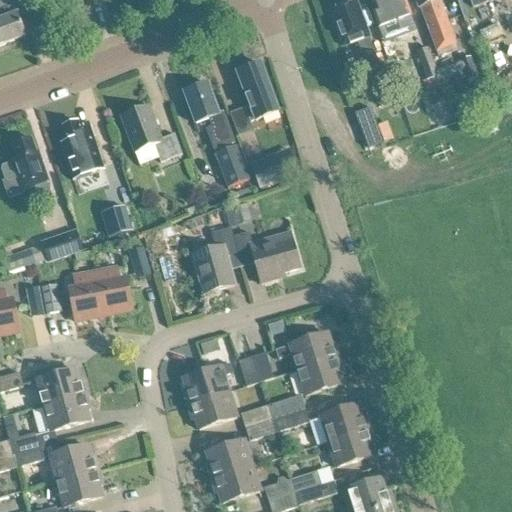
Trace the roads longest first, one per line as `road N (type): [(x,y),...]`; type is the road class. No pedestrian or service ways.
road 1 (unclassified): [(347,274),(265,5)]
road 2 (tertiary): [(265,5),(0,98)]
road 3 (unclassified): [(422,511),(347,274)]
road 4 (unclassified): [(147,354),(195,322),(262,313),(347,274)]
road 5 (unclassified): [(173,511),(147,354)]
road 6 (unclassified): [(0,365),(95,341),(147,354)]
